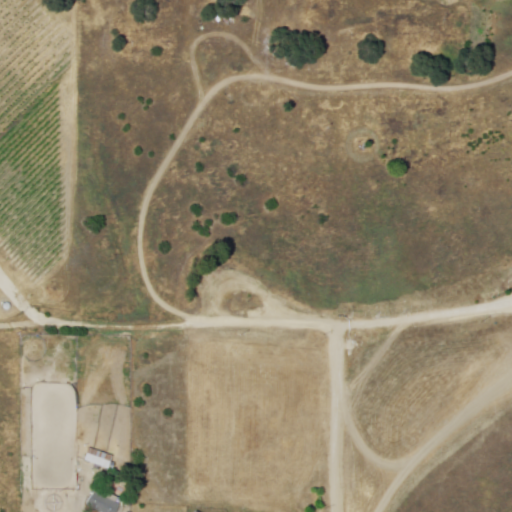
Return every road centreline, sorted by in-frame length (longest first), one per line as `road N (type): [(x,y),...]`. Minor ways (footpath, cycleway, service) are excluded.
road 1 (track): [(339,326),(0,324)]
road 2 (residential): [(337,511),(339,326)]
